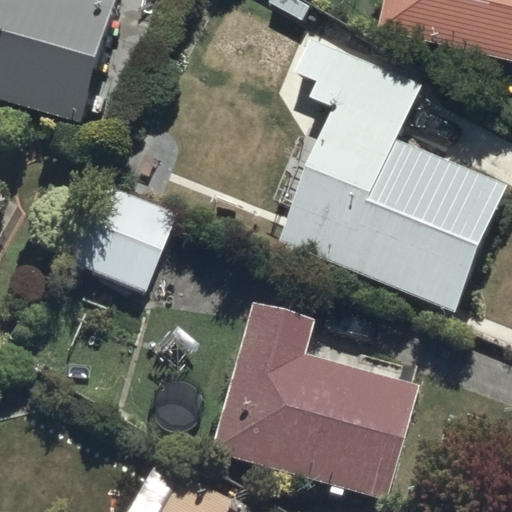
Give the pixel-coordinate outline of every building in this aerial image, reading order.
[(0,0),(0,105),(92,130),(124,10),(84,0),(0,0)] [(511,0),(401,0),(395,28),(511,55),(511,0)] [(433,87),(331,45),(316,81),(331,87),(324,105),(357,118),(303,248),(474,318),(511,225),(511,198),(405,155),(433,87)] [(97,202),(74,272),(150,298),(173,228),(97,202)] [(260,321),(215,452),(390,511),(393,511),(430,407),(301,363),(310,338),(260,321)] [(253,511),(182,473),(160,511),(253,511)]
